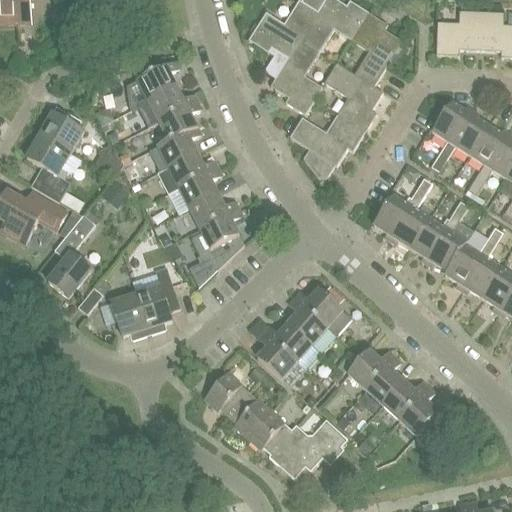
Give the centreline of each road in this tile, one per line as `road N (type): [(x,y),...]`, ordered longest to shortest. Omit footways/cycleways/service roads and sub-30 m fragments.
road 1 (residential): [(315,233),(346,205),(422,82),(511,91)]
road 2 (residential): [(511,416),(315,233)]
road 3 (residential): [(315,233),(260,154),(203,0)]
road 4 (residential): [(139,373),(170,367),(203,342),(315,233)]
road 5 (residential): [(262,511),(245,486),(162,431),(139,373)]
road 6 (residential): [(139,373),(83,363),(0,293)]
road 7 (residential): [(98,65),(44,80),(0,155)]
